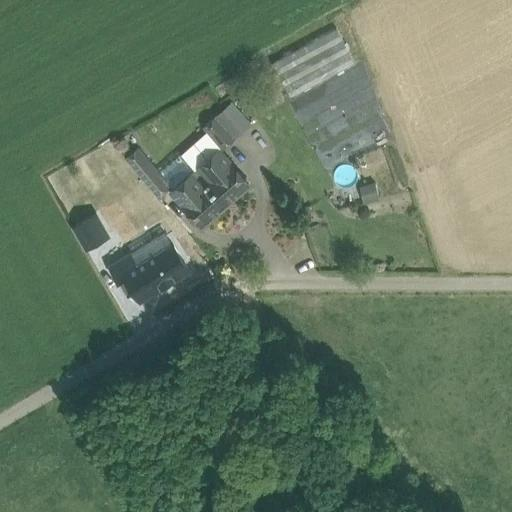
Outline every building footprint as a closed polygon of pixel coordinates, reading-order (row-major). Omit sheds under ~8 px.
[(273,63),(291,98),(355,63),(336,28),(273,63)] [(253,99),(261,110),(270,102),(262,92),(253,99)] [(204,128),(207,131),(222,148),(223,149),(235,138),(216,117),(204,128)] [(196,171),(219,151),(222,148),(207,131),(181,154),(196,171)] [(170,186),(160,173),(139,149),(126,159),(158,196),(170,186)] [(196,171),(226,205),(249,184),(219,151),(196,171)] [(196,171),(181,154),(160,173),(170,186),(174,190),(196,171)] [(172,191),(202,225),(226,205),(196,171),(174,190),(172,191)] [(373,186),(358,190),(362,205),(377,201),(373,186)] [(91,255),(108,246),(98,229),(82,238),(91,255)] [(128,275),(142,297),(174,277),(157,251),(132,267),(125,270),(128,275)] [(125,270),(132,267),(127,259),(113,269),(119,280),(128,275),(125,270)]
